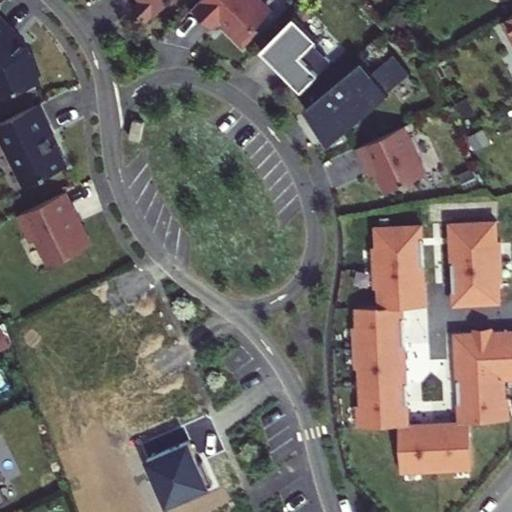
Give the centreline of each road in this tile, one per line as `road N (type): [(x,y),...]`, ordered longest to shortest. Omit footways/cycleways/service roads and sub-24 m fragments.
road 1 (residential): [(228,309),(286,294),(306,271),(315,223),(299,167),(248,105),(201,79),(156,79),(108,107)]
road 2 (residential): [(108,107),(115,170),(141,230),(167,262),(228,309)]
road 3 (residential): [(228,309),(290,377),(334,511)]
road 4 (residential): [(55,0),(95,52),(108,107)]
